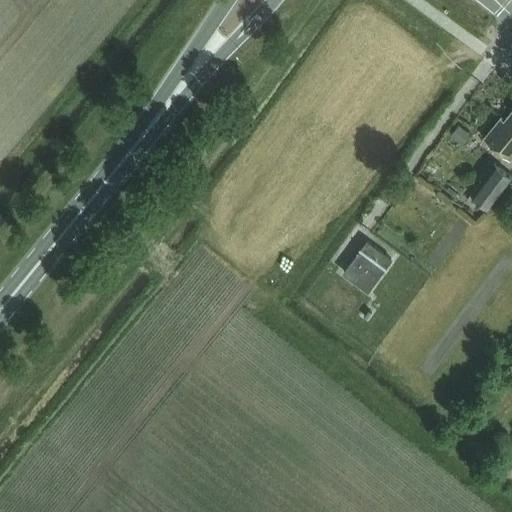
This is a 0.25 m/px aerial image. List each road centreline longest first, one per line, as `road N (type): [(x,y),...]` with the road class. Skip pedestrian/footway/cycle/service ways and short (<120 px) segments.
road 1 (primary): [(159,116),(0,311)]
road 2 (primary): [(159,116),(270,0)]
road 3 (primary): [(234,0),(159,116)]
